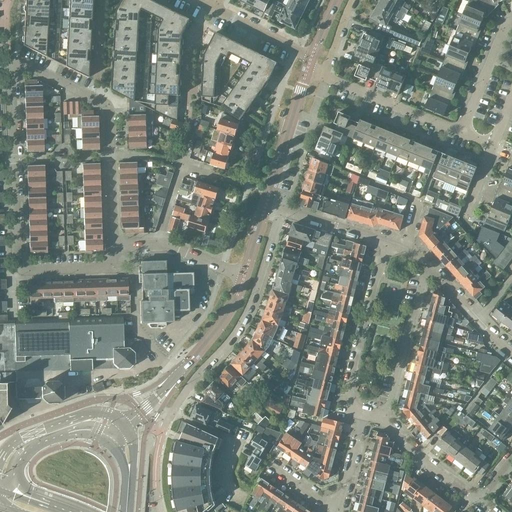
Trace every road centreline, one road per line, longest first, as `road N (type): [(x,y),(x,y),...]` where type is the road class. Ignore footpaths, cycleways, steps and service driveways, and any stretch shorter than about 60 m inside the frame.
road 1 (residential): [(151,403),(168,417),(236,332),(279,207)]
road 2 (residential): [(19,266),(9,59)]
road 3 (residential): [(387,240),(347,398),(363,412)]
road 4 (residential): [(381,417),(418,283),(430,270)]
road 5 (residential): [(113,247),(109,108),(96,99)]
road 6 (residential): [(463,132),(323,77)]
road 7 (tertiary): [(119,432),(92,421),(41,435),(13,455),(0,486)]
road 8 (unclassified): [(266,204),(306,71)]
road 9 (residential): [(478,502),(381,417)]
road 10 (residential): [(463,132),(511,21)]
road 11 (residential): [(160,245),(190,128)]
